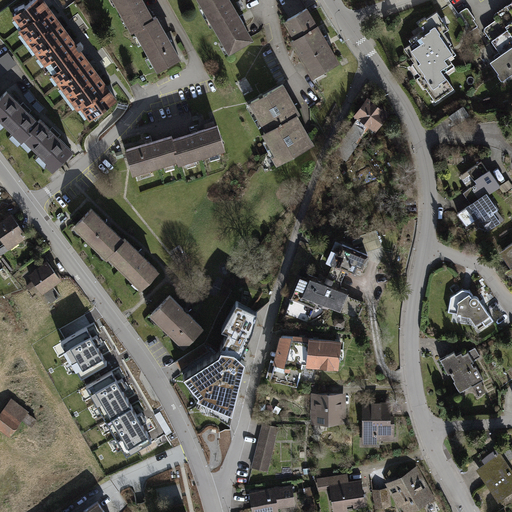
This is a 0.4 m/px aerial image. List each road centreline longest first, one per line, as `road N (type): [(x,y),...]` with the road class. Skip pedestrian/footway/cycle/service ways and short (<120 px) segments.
road 1 (residential): [(0,170),(135,347),(171,407),(211,511)]
road 2 (residential): [(425,248),(430,206),(418,139),(332,0)]
road 3 (residential): [(424,427),(410,348),(425,248)]
